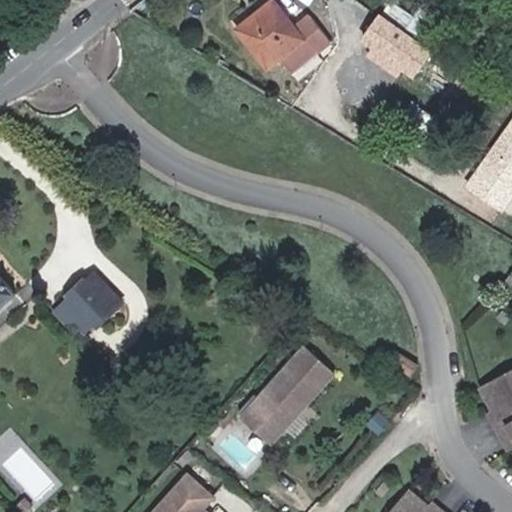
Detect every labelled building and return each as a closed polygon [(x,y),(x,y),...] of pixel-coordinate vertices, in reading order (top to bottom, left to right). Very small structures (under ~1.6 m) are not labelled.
[(293,25),(271,0),(233,29),(265,67),(287,51),(295,59),(322,39),(304,17),(293,25)] [(436,53),(383,16),(368,38),(420,75),(436,53)] [(511,272),(493,257),(474,277),(511,307),(511,305),(511,272)] [(121,300),(90,270),(81,278),(112,309),(121,300)] [(0,316),(22,296),(0,272),(0,316)] [(112,309),(81,278),(65,295),(95,325),(112,309)] [(64,307),(58,302),(53,308),(58,313),(64,307)] [(92,338),(88,333),(82,338),(87,343),(92,338)] [(384,365),(390,356),(374,345),(368,355),(384,365)] [(302,346),(241,415),(256,428),(268,415),(282,428),(332,372),(302,346)] [(511,377),(487,390),(498,412),(501,418),(496,420),(510,447),(511,445),(511,377)] [(371,404),(361,416),(373,426),(383,414),(371,404)] [(282,428),(268,415),(256,428),(271,441),(282,428)] [(207,491),(182,470),(148,510),(150,511),(206,511),(207,511),(197,502),(207,491)] [(418,507),(425,499),(420,495),(414,504),(418,507)] [(24,511),(26,511),(35,505),(28,497),(18,505),(24,511)] [(440,511),(425,499),(418,507),(414,504),(405,497),(392,511),(440,511)]
